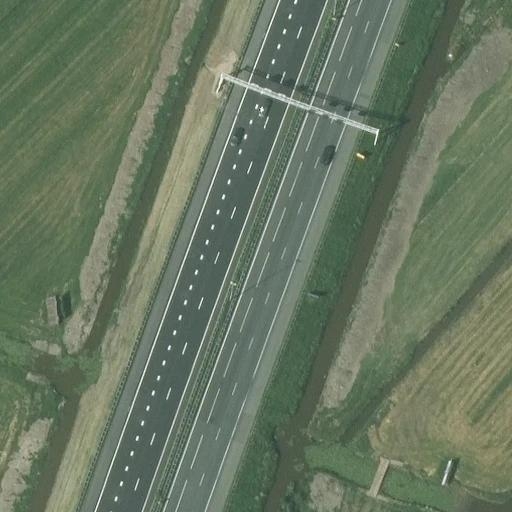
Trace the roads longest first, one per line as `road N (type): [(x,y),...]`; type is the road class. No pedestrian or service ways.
road 1 (motorway): [(182,511),(368,0)]
road 2 (motorway): [(313,0),(128,511)]
road 3 (tertiary): [(511,94),(361,511)]
